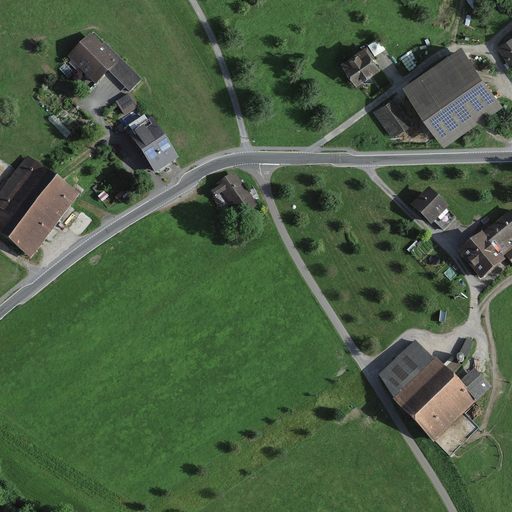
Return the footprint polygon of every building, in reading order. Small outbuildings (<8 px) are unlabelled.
[(511,37),(498,47),(511,68),(511,37)] [(87,42),(69,62),(95,86),(113,66),(87,42)] [(364,46),(336,63),(350,85),(377,68),(364,46)] [(465,48),(406,89),(444,144),(503,103),(465,48)] [(126,115),(140,106),(131,92),(117,102),(126,115)] [(392,98),(376,109),(394,135),(410,123),(392,98)] [(149,121),(129,134),(153,173),(174,161),(149,121)] [(79,194),(29,158),(0,196),(0,235),(31,258),(79,194)] [(232,177),(210,191),(215,199),(222,197),(236,220),(252,209),(232,177)] [(442,208),(424,192),(411,206),(430,223),(442,208)] [(511,240),(511,207),(477,234),(494,258),(502,252),(511,264),(511,244),(510,242),(511,240)] [(494,258),(477,234),(455,250),(477,280),(499,264),(494,258)] [(456,383),(414,335),(373,371),(430,437),(487,388),(472,370),(456,383)] [(468,356),(474,340),(467,338),(461,353),(468,356)] [(444,366),(452,374),(461,365),(453,357),(444,366)]
